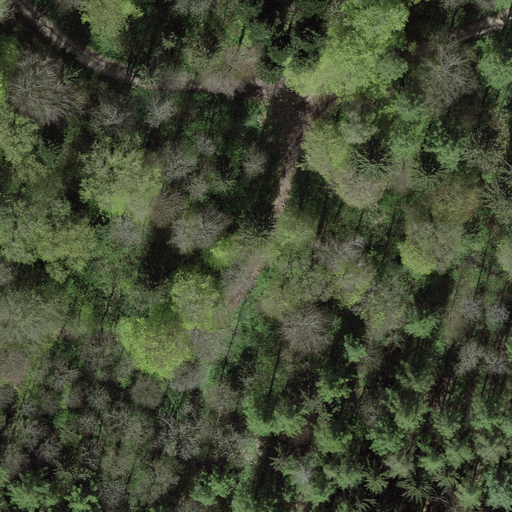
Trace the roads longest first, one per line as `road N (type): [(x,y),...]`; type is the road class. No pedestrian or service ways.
road 1 (track): [(289,85),(183,88),(110,74),(72,50),(22,0)]
road 2 (track): [(511,16),(384,66),(289,85)]
